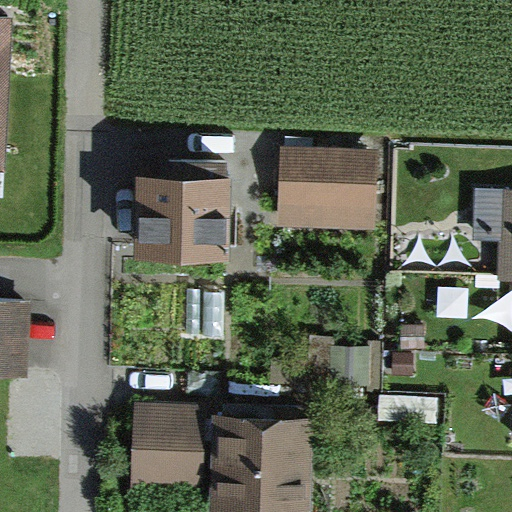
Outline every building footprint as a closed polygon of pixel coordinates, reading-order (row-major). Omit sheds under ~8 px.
[(247,181),(300,183),(301,150),(248,148),(247,181)] [(134,243),(211,247),(214,177),(136,173),(134,243)] [(495,267),(511,267),(511,194),(498,194),(495,267)] [(0,368),(13,369),(16,300),(0,299),(0,368)] [(190,408),(134,405),(131,485),(187,488),(190,408)] [(293,511),(298,415),(214,412),(210,511),(293,511)]
